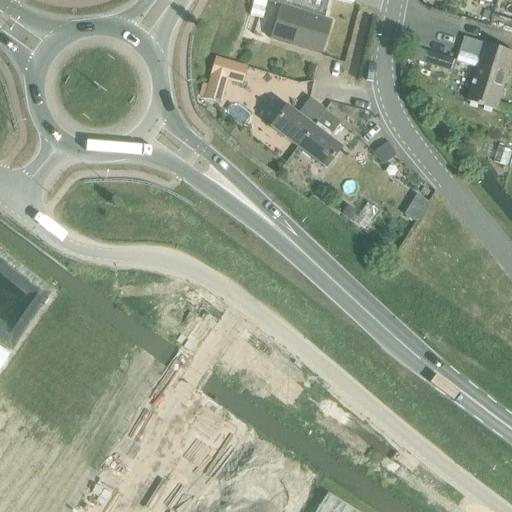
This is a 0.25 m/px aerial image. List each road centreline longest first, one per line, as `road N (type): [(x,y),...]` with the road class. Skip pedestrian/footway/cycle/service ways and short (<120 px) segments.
road 1 (unclassified): [(501,511),(194,272),(60,244),(10,201)]
road 2 (unclassified): [(392,0),(380,58),(393,122),(511,268)]
road 3 (primary): [(511,438),(311,263)]
road 4 (primary): [(311,263),(157,114)]
road 5 (primary): [(135,142),(263,238),(311,263)]
road 6 (unknown): [(62,511),(163,358)]
